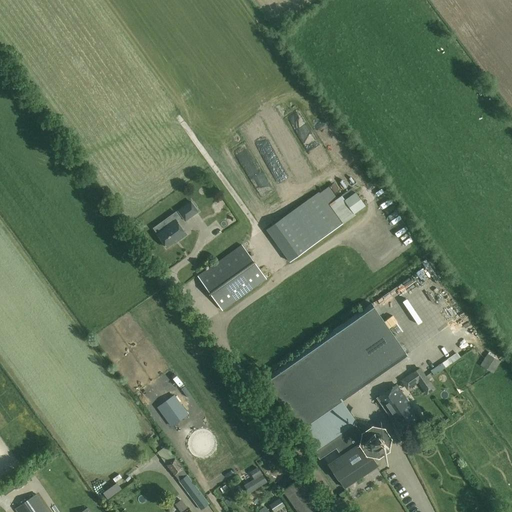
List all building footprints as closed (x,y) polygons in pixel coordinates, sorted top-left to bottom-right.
[(290,262),(355,215),(354,213),(365,206),(352,188),(338,199),(329,187),(320,194),(318,192),(266,229),(290,262)] [(185,222),(199,212),(192,201),(178,211),(185,222)] [(178,240),(186,234),(176,220),(167,226),(168,226),(157,234),(167,247),(177,239),(178,240)] [(222,311),(266,279),(241,244),(197,276),(222,311)] [(391,288),(374,298),(377,304),(395,294),(391,288)] [(385,314),(391,311),(388,304),(382,308),(385,314)] [(345,487),(377,466),(371,458),(375,455),(378,456),(388,450),(390,439),(383,429),(372,426),(363,431),(340,397),(405,352),(374,306),(266,382),(299,430),(314,450),(321,445),(332,460),(328,464),(338,480),(340,479),(345,487)] [(486,354),(480,365),(490,371),(497,360),(486,354)] [(442,364),(430,370),(434,376),(445,370),(442,364)] [(429,381),(420,367),(400,380),(407,390),(418,383),(426,395),(435,389),(432,383),(431,382),(429,381)] [(377,397),(394,423),(402,434),(422,421),(414,409),(397,383),(377,397)] [(174,394),(158,405),(172,425),(188,414),(174,394)] [(157,452),(174,475),(183,469),(166,446),(157,452)] [(293,471),(298,479),(282,490),(297,511),(321,511),(326,509),(302,476),(304,475),(299,467),(293,471)] [(252,471),(251,472),(252,474),(255,479),(251,482),(244,486),(246,489),(249,493),(257,487),(266,482),(262,477),(257,468),(252,471)] [(187,474),(178,480),(200,510),(209,503),(187,474)] [(116,483),(102,491),(106,498),(120,490),(116,483)] [(348,494),(345,490),(339,494),(342,498),(348,494)] [(364,507),(378,501),(373,491),(360,497),(364,507)] [(49,511),(37,493),(15,508),(17,511),(49,511)] [(273,511),(275,511),(285,506),(280,499),(269,505),(273,511)] [(181,500),(175,504),(180,511),(186,507),(181,500)]
